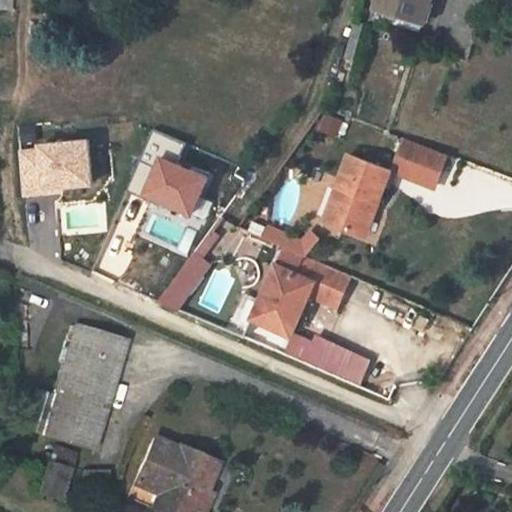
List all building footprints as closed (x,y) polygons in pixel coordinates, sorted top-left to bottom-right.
[(0,0),(0,9),(11,11),(12,0),(0,0)] [(426,21),(432,0),(379,0),(378,6),(426,21)] [(422,33),(426,21),(378,6),(374,18),(422,33)] [(351,29),(343,57),(352,59),(361,33),(351,29)] [(146,198),(148,192),(194,212),(209,177),(178,163),(187,143),(154,128),(127,190),(146,198)] [(43,143),(43,148),(21,150),(25,193),(64,189),(64,185),(79,183),(80,188),(94,186),(90,138),(43,143)] [(406,139),(391,173),(435,190),(450,156),(406,139)] [(378,204),(391,173),(349,157),(326,219),(362,233),(375,203),(378,204)] [(307,276),(315,259),(287,247),(255,320),(296,337),(314,296),(320,282),(307,276)] [(168,294),(162,303),(180,310),(211,268),(195,257),(168,294)] [(320,282),(314,296),(342,308),(356,278),(315,259),(307,276),(320,282)] [(162,303),(168,294),(159,290),(155,299),(154,300),(162,303)] [(75,325),(53,395),(41,433),(92,448),(126,342),(75,325)] [(25,428),(41,433),(53,395),(37,390),(25,428)] [(205,490),(216,463),(155,437),(127,497),(149,506),(146,511),(201,511),(210,493),(205,490)] [(53,448),(49,461),(69,468),(73,455),(53,448)] [(49,461),(39,492),(60,499),(70,468),(69,468),(49,461)] [(106,472),(81,472),(80,480),(105,479),(106,472)]
